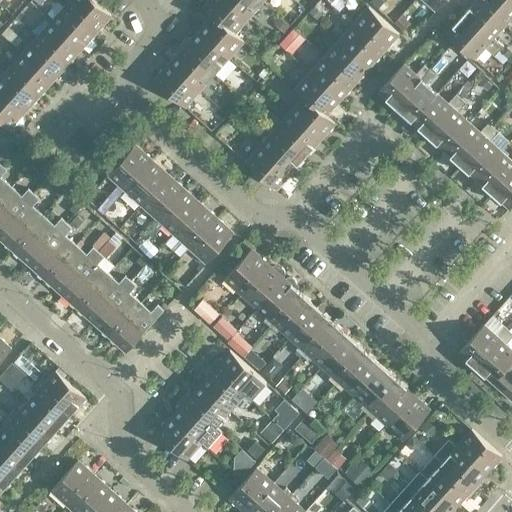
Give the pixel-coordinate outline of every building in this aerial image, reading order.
[(94,0),(70,0),(66,4),(96,31),(111,15),(94,0)] [(249,17),(230,0),(209,0),(204,6),(243,41),(244,41),(235,33),(249,17)] [(264,1),(262,0),(230,0),(249,17),(264,1)] [(424,0),(436,10),(445,0),(424,0)] [(511,4),(507,0),(477,0),(476,1),(504,26),(511,16),(511,4)] [(504,26),(476,1),(462,17),(499,50),(504,45),(494,37),(504,26)] [(66,4),(52,21),(82,48),(96,31),(66,4)] [(243,41),(204,6),(204,7),(213,14),(199,30),(229,57),(243,41)] [(369,6),(354,23),(384,50),(399,34),(369,6)] [(499,50),(462,17),(447,34),(474,58),(485,47),(494,55),(499,50)] [(82,48),(52,21),(37,37),(67,64),(82,48)] [(384,50),(354,23),(339,39),(369,67),(384,50)] [(292,26),(281,43),(297,53),(308,36),(292,26)] [(229,57),(199,30),(190,40),(187,37),(181,43),(214,73),(229,57)] [(67,64),(37,37),(23,53),(53,80),(67,64)] [(369,67),(339,39),(325,56),(355,83),(369,67)] [(214,73),(181,43),(175,50),(178,53),(170,63),(200,90),(214,73)] [(23,53),(8,69),(38,96),(53,80),(23,53)] [(325,56),(310,72),(340,99),(355,83),(325,56)] [(200,90),(170,63),(155,79),(185,106),(200,90)] [(404,63),(379,91),(396,106),(429,69),(424,64),(416,74),(404,63)] [(38,96),(8,69),(0,78),(0,90),(24,112),(38,96)] [(429,69),(396,106),(412,120),(437,93),(426,83),(434,73),(429,69)] [(340,99),(310,72),(296,88),(335,123),(335,122),(326,114),(340,99)] [(335,123),(296,88),(295,88),(304,97),(290,112),(320,139),(335,123)] [(0,90),(0,121),(9,129),(24,112),(0,90)] [(437,93),(412,120),(428,135),(461,98),(456,93),(448,103),(437,93)] [(461,98),(428,135),(444,149),(469,122),(458,112),(466,102),(461,98)] [(278,119),(272,125),(306,155),(320,139),(290,112),(281,122),(278,119)] [(469,122),(444,149),(460,164),(494,127),(489,122),(480,132),(469,122)] [(306,155),(272,125),(266,132),(270,135),(261,145),(291,172),(306,155)] [(494,127),(460,164),(476,178),(501,151),(490,141),(499,131),(494,127)] [(135,144),(108,174),(125,189),(152,159),(135,144)] [(261,145),(246,161),(276,188),(291,172),(261,145)] [(511,160),(501,151),(476,178),(493,193),(511,171),(511,160)] [(152,159),(125,189),(141,204),(168,174),(152,159)] [(2,164),(0,166),(0,198),(12,186),(1,176),(8,169),(2,164)] [(511,171),(493,193),(509,208),(511,204),(511,171)] [(168,174),(141,204),(157,218),(184,188),(168,174)] [(12,186),(0,198),(0,231),(34,193),(29,188),(22,195),(12,186)] [(184,188),(157,218),(173,233),(201,203),(184,188)] [(34,193),(0,231),(0,238),(13,249),(44,215),(33,205),(40,198),(34,193)] [(201,203),(173,233),(190,247),(217,217),(201,203)] [(44,215),(13,249),(29,264),(67,222),(61,217),(55,224),(44,215)] [(217,217),(190,247),(206,262),(234,232),(217,217)] [(67,222),(29,264),(45,278),(76,244),(66,234),(72,227),(67,222)] [(76,244),(45,278),(61,293),(99,251),(93,246),(87,253),(76,244)] [(224,279),(241,293),(268,263),(251,248),(224,279)] [(99,251),(61,293),(77,307),(109,273),(98,263),(105,256),(99,251)] [(268,263),(241,293),(257,308),(284,278),(268,263)] [(109,273),(77,307),(94,322),(131,280),(126,275),(119,282),(109,273)] [(284,278),(257,308),(267,317),(264,320),(270,326),(300,292),(284,278)] [(131,280),(94,322),(110,336),(141,302),(130,292),(137,285),(131,280)] [(300,292),(270,326),(277,332),(280,328),(289,337),(317,307),(300,292)] [(196,307),(212,321),(222,310),(205,296),(196,307)] [(141,302),(110,336),(127,351),(164,309),(158,304),(151,311),(141,302)] [(317,307),(289,337),(299,345),(296,349),(303,355),(333,321),(317,307)] [(223,314),(214,323),(271,377),(283,364),(276,358),(273,361),(223,314)] [(333,321),(303,355),(309,361),(312,357),(322,366),(349,336),(333,321)] [(484,324),(459,352),(476,367),(509,330),(504,325),(496,335),(484,324)] [(511,332),(509,330),(476,367),(504,392),(511,383),(511,349),(506,344),(511,336),(511,332)] [(349,336),(322,366),(332,375),(328,378),(335,384),(365,350),(349,336)] [(0,337),(0,360),(11,348),(0,337)] [(260,377),(230,350),(221,360),(218,357),(212,363),(245,394),(260,377)] [(365,350),(335,384),(342,390),(345,387),(354,395),(381,365),(365,350)] [(245,394),(212,363),(206,370),(209,373),(201,383),(231,410),(245,394)] [(381,365),(354,395),(364,404),(361,407),(367,413),(397,379),(381,365)] [(43,377),(37,384),(70,414),(86,397),(56,370),(46,380),(43,377)] [(397,379),(367,413),(374,419),(377,415),(386,424),(414,394),(397,379)] [(231,410),(201,383),(192,392),(189,389),(183,396),(216,426),(231,410)] [(70,414),(37,384),(31,390),(35,393),(25,404),(56,431),(70,414)] [(308,409),(317,398),(303,385),(294,396),(308,409)] [(414,394),(386,424),(403,439),(430,409),(414,394)] [(216,426),(183,396),(177,402),(180,405),(172,415),(202,442),(216,426)] [(14,409),(7,417),(41,447),(56,431),(25,404),(18,412),(14,409)] [(202,442),(172,415),(157,432),(187,459),(202,442)] [(312,440),(322,431),(305,415),(296,425),(312,440)] [(41,447),(7,417),(2,422),(6,425),(0,431),(0,440),(26,464),(41,447)] [(274,417),(261,430),(273,441),(285,427),(274,417)] [(472,428),(457,445),(487,472),(502,455),(472,428)] [(232,462),(245,473),(267,445),(254,435),(232,462)] [(330,437),(309,454),(327,476),(348,458),(330,437)] [(0,471),(11,481),(26,464),(0,440),(0,471)] [(457,445),(442,461),(476,491),(482,485),(478,482),(487,472),(457,445)] [(358,480),(372,465),(363,456),(349,471),(358,480)] [(78,459),(51,490),(68,505),(95,475),(78,459)] [(442,461),(428,477),(458,504),(466,495),(470,498),(476,491),(442,461)] [(256,467),(229,497),(245,511),(246,511),(273,482),(256,467)] [(0,492),(11,481),(0,471),(0,492)] [(95,475),(68,505),(75,511),(90,511),(111,489),(95,475)] [(428,477),(413,494),(433,511),(451,511),(458,504),(428,477)] [(226,495),(232,488),(221,478),(215,484),(226,495)] [(273,482),(246,511),(275,511),(292,493),(286,487),(283,491),(273,482)] [(111,489),(90,511),(119,511),(127,503),(111,489)] [(292,493),(275,511),(304,511),(305,511),(296,502),(299,499),(292,493)] [(433,511),(413,494),(399,510),(401,511),(433,511)] [(136,511),(127,503),(119,511),(136,511)]
